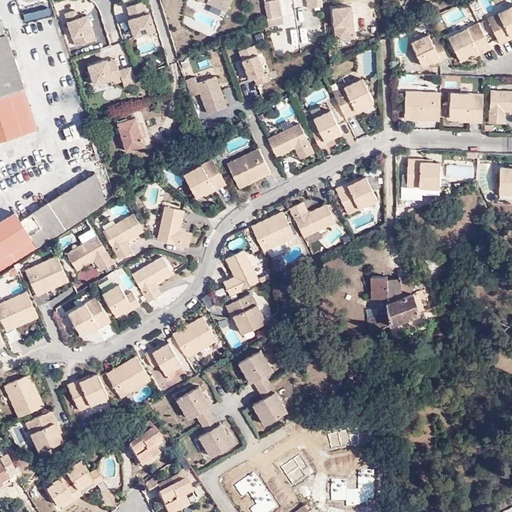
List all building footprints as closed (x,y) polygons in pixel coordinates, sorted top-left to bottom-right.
[(147,9),(143,0),(141,0),(127,5),(131,17),(129,18),(135,35),(156,28),(150,11),(148,11),(142,13),(141,11),(147,9)] [(206,0),(226,10),(230,0),(202,0),(206,2),(206,0)] [(266,0),(269,24),(283,22),(279,0),(266,0)] [(511,31),(511,2),(487,15),(499,41),(511,35),(509,33),(511,31)] [(24,20),(52,14),(50,6),(22,12),(24,20)] [(351,7),(333,9),(336,41),(354,39),(351,7)] [(300,51),(298,21),(303,20),(302,9),(286,11),(288,34),(274,35),(275,53),(300,51)] [(75,10),(65,13),(76,45),(96,38),(88,14),(78,18),(75,10)] [(491,45),(479,20),(450,36),(461,56),(477,49),(479,52),(491,45)] [(0,21),(0,140),(34,130),(0,21)] [(301,42),(310,42),(309,27),(300,27),(301,42)] [(448,53),(441,39),(433,43),(427,31),(410,40),(422,63),(438,55),(439,58),(448,53)] [(375,71),(374,50),(362,51),(363,72),(375,71)] [(257,53),(242,59),(249,78),(253,77),(256,84),(270,78),(267,71),(265,72),(257,53)] [(167,55),(158,58),(161,65),(169,62),(167,55)] [(107,59),(88,65),(94,83),(112,77),(114,81),(122,78),(124,84),(136,80),(131,65),(119,69),(116,62),(109,65),(107,60),(107,59)] [(194,74),(185,78),(190,94),(199,91),(207,112),(226,105),(215,74),(197,81),(194,74)] [(361,76),(333,89),(345,115),(356,110),(354,107),(371,99),(361,76)] [(441,116),(442,92),(405,89),(402,115),(409,117),(418,117),(418,115),(441,116)] [(511,89),(490,89),(488,120),(503,121),(503,108),(511,108),(511,89)] [(482,121),(483,92),(450,90),(448,116),(467,117),(467,120),(482,121)] [(316,127),(312,129),(319,143),(324,141),(323,138),(339,130),(329,108),(311,116),(316,127)] [(116,122),(126,151),(144,145),(135,116),(116,122)] [(298,121),(268,135),(276,153),(293,145),(298,156),(311,149),(298,121)] [(351,130),(345,133),(349,142),(355,139),(351,130)] [(269,167),(258,145),(225,159),(236,185),(249,180),(248,177),(269,167)] [(420,155),(407,155),(405,184),(437,186),(440,161),(419,160),(420,155)] [(226,182),(213,157),(185,172),(197,195),(215,186),(216,188),(226,182)] [(474,179),(474,165),(453,165),(453,179),(474,179)] [(511,191),(511,165),(501,165),(499,191),(511,191)] [(0,219),(0,257),(31,238),(36,246),(105,200),(95,171),(20,219),(15,210),(0,219)] [(345,182),(334,186),(346,212),(374,198),(364,176),(346,184),(345,182)] [(300,201),(289,206),(303,234),(333,220),(324,203),(305,212),(300,201)] [(168,202),(158,237),(191,246),(195,231),(182,227),(187,207),(168,202)] [(268,218),(253,226),(261,249),(292,235),(281,210),(267,216),(268,218)] [(144,229),(134,213),(106,229),(122,257),(135,250),(129,239),(144,229)] [(115,261),(98,233),(70,250),(80,267),(97,257),(104,268),(115,261)] [(0,269),(36,246),(31,238),(0,257),(0,269)] [(227,281),(233,294),(262,279),(248,248),(229,257),(238,275),(227,281)] [(70,278),(58,254),(28,266),(38,290),(57,281),(58,284),(70,278)] [(134,272),(150,301),(163,293),(157,281),(175,271),(165,254),(134,272)] [(74,275),(79,286),(98,278),(94,267),(74,275)] [(0,298),(25,289),(17,271),(0,277),(0,298)] [(387,274),(372,275),(372,298),(387,297),(389,312),(373,315),(373,329),(419,312),(416,302),(410,274),(399,275),(399,278),(387,279),(387,274)] [(122,283),(106,292),(119,313),(133,304),(135,307),(143,302),(135,290),(129,294),(122,283)] [(74,286),(48,297),(52,306),(78,294),(74,286)] [(36,308),(27,288),(0,300),(0,307),(7,324),(24,317),(26,320),(38,314),(36,308)] [(255,291),(229,304),(235,316),(238,315),(246,331),(269,320),(255,291)] [(100,326),(111,319),(97,296),(70,311),(82,333),(99,323),(100,326)] [(193,324),(175,336),(188,357),(218,339),(205,315),(191,322),(193,324)] [(154,348),(146,352),(155,366),(162,362),(168,373),(183,363),(171,342),(155,351),(154,348)] [(257,352),(236,365),(248,383),(251,382),(262,398),(252,405),(265,424),(286,411),(262,374),(269,370),(257,352)] [(123,396),(152,379),(137,355),(125,362),(127,365),(110,375),(123,396)] [(80,408),(110,395),(99,371),(84,378),(82,375),(68,382),(80,408)] [(20,413),(45,401),(40,390),(38,391),(29,372),(7,382),(20,413)] [(197,389),(176,403),(188,423),(195,418),(205,434),(199,439),(211,459),(232,445),(219,426),(217,427),(207,410),(209,409),(197,389)] [(53,407),(28,418),(41,449),(64,439),(56,419),(58,419),(53,407)] [(148,440),(155,435),(144,420),(132,428),(135,433),(138,436),(130,442),(124,446),(135,461),(146,453),(150,457),(157,451),(152,444),(148,440)] [(138,436),(135,433),(127,439),(130,442),(138,436)] [(158,439),(155,435),(148,440),(152,444),(158,439)] [(138,465),(150,457),(146,453),(135,461),(138,465)] [(0,486),(1,486),(0,483),(0,481),(8,478),(5,472),(11,469),(5,456),(0,458),(0,486)] [(68,469),(75,478),(80,486),(96,476),(99,481),(105,476),(98,465),(92,469),(83,456),(75,462),(77,464),(68,469)] [(65,464),(68,469),(77,464),(75,462),(73,459),(65,464)] [(172,485),(157,492),(167,511),(174,511),(189,505),(183,495),(191,491),(181,472),(168,479),(172,485)] [(75,496),(84,491),(80,486),(75,478),(67,483),(60,473),(53,478),(54,480),(48,485),(61,502),(74,494),(75,496)] [(80,486),(84,491),(99,481),(96,476),(80,486)] [(153,478),(144,483),(148,490),(156,485),(153,478)] [(172,485),(168,479),(157,485),(160,491),(172,485)] [(305,502),(290,511),(306,511),(310,510),(305,502)]
